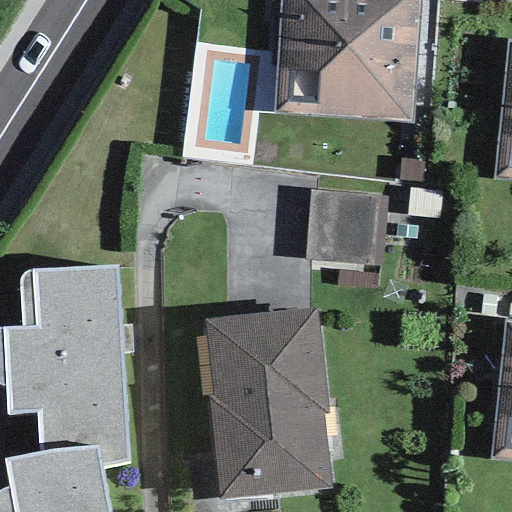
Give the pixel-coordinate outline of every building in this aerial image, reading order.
[(416,0),(279,0),(273,113),(410,123),(416,0)] [(511,41),(506,41),(492,181),(511,182),(511,41)] [(388,197),(311,191),(305,260),(381,267),(388,197)] [(102,468),(127,462),(117,265),(31,270),(25,271),(21,275),(18,279),(21,327),(0,327),(0,384),(4,386),(5,416),(34,414),(37,452),(97,447),(102,468)] [(322,415),(328,415),(316,308),(203,321),(213,396),(207,397),(219,500),(330,488),(322,415)] [(511,322),(504,322),(490,458),(511,460),(511,322)] [(110,511),(102,468),(97,447),(37,452),(3,459),(8,487),(2,488),(0,489),(0,511),(110,511)]
